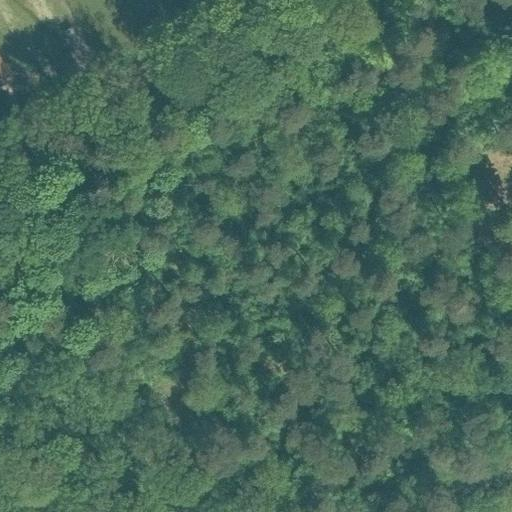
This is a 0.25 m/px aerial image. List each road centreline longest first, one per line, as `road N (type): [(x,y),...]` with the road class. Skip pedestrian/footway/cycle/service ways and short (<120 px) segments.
road 1 (tertiary): [(0,159),(263,0)]
road 2 (track): [(0,321),(67,337),(181,511)]
